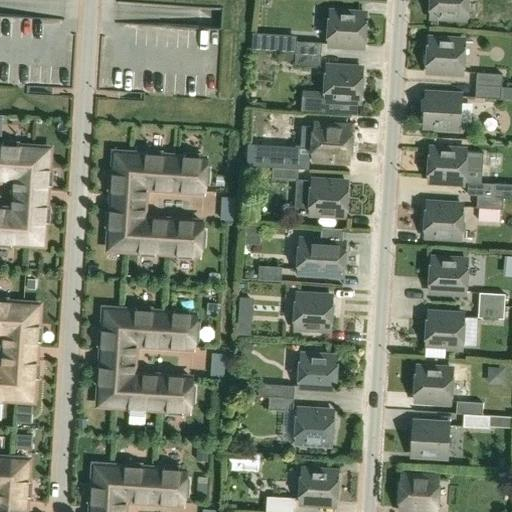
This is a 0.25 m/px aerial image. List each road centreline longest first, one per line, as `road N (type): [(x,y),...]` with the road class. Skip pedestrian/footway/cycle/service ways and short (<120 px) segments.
road 1 (residential): [(368,511),(397,0)]
road 2 (residential): [(86,12),(60,511)]
